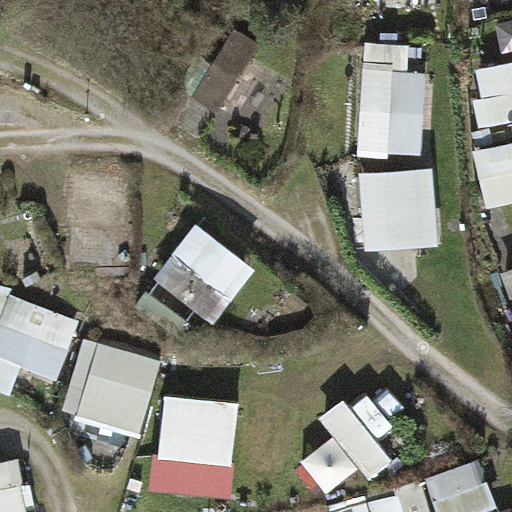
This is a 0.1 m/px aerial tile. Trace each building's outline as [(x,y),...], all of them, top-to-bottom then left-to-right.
[(369,47),(368,154),(428,155),(429,48),(369,47)] [(485,125),(511,123),(511,63),(482,65),(485,125)] [(511,143),(482,148),(492,209),(511,205),(511,143)] [(367,173),(370,254),(447,250),(443,170),(367,173)] [(74,272),(106,273),(107,176),(75,176),(74,272)] [(222,332),(266,277),(204,228),(160,282),(222,332)] [(0,292),(0,352),(0,353),(0,388),(19,395),(28,370),(64,383),(85,323),(0,292)] [(117,347),(102,426),(152,436),(168,357),(117,347)] [(375,482),(410,456),(364,395),(329,421),(375,482)] [(0,511),(40,511),(28,457),(0,462),(0,511)] [(444,511),(500,511),(501,511),(485,461),(434,477),(444,511)] [(381,511),(440,511),(433,481),(377,494),(381,511)] [(375,511),(372,500),(335,511),(375,511)]
